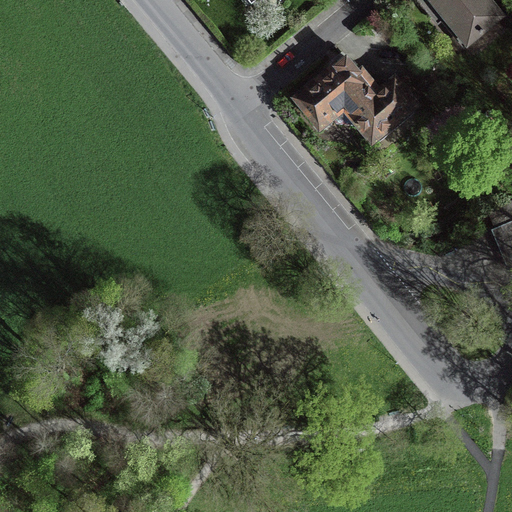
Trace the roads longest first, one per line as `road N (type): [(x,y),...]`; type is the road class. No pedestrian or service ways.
road 1 (residential): [(368,276),(235,106)]
road 2 (residential): [(368,276),(454,377),(484,381),(511,368)]
road 3 (residential): [(235,106),(369,0)]
road 4 (residential): [(235,106),(153,0)]
